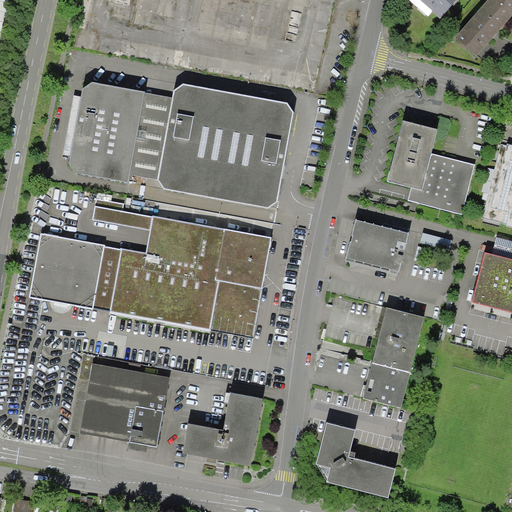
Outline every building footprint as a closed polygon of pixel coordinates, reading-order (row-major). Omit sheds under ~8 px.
[(131,0),(106,0),(106,4),(130,9),(131,0)] [(442,18),(457,0),(412,0),(429,15),(433,10),(442,18)] [(511,18),(511,0),(488,0),(455,39),(477,58),(511,18)] [(144,178),(158,180),(165,189),(269,209),(278,203),(295,113),(289,104),(184,85),(175,90),(174,98),(160,95),(146,92),(92,83),(84,89),(69,165),(75,174),(128,184),(130,175),(144,178)] [(476,166),(430,154),(437,130),(403,121),(387,181),(413,188),(410,200),(463,214),(476,166)] [(511,146),(501,143),(481,216),(507,223),(506,227),(511,228),(511,146)] [(121,248),(109,309),(252,336),(270,237),(152,215),(145,252),(121,248)] [(409,234),(356,219),(346,257),(399,272),(409,234)] [(93,309),(105,245),(41,233),(29,297),(54,302),(55,306),(60,309),(64,308),(66,304),(93,309)] [(473,302),(511,311),(511,258),(486,252),(473,302)] [(427,317),(388,308),(366,399),(404,409),(427,317)] [(157,446),(169,378),(92,364),(80,432),(157,446)] [(183,451),(251,464),(263,399),(230,393),(223,427),(189,421),(183,451)] [(390,494),(398,466),(352,453),(358,428),(329,420),(318,462),(333,465),(329,478),(344,482),(390,494)] [(26,511),(28,502),(14,501),(12,511),(26,511)]
